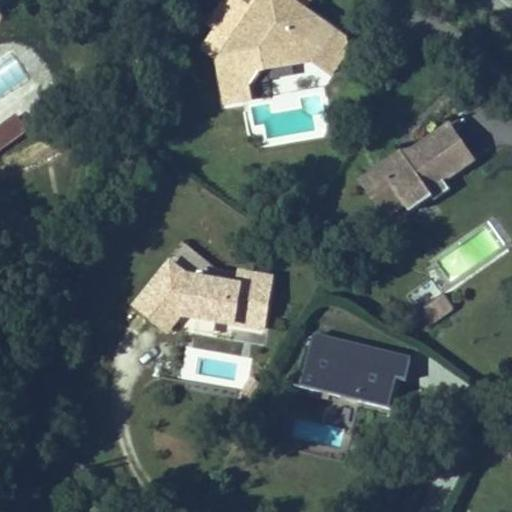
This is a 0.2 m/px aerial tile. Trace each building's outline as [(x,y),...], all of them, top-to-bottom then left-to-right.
[(243,93),(268,88),(263,61),(310,52),(307,33),(348,61),(364,38),(362,26),(324,0),(235,0),(226,15),(231,18),(217,40),(236,52),(243,93)] [(0,129),(0,152),(29,132),(18,117),(0,129)] [(498,160),(474,126),(444,147),(448,153),(434,163),(427,153),(387,182),(413,218),(430,205),(433,209),(454,193),(460,201),(475,190),(469,181),(498,160)] [(237,270),(184,261),(170,250),(130,301),(168,331),(184,310),(195,311),(192,329),(214,333),(217,315),(229,317),(228,321),(264,327),(275,268),(239,262),(237,270)] [(470,303),(458,286),(440,299),(452,315),(470,303)] [(413,350),(315,328),(304,379),(393,399),(399,369),(409,371),(413,350)]
